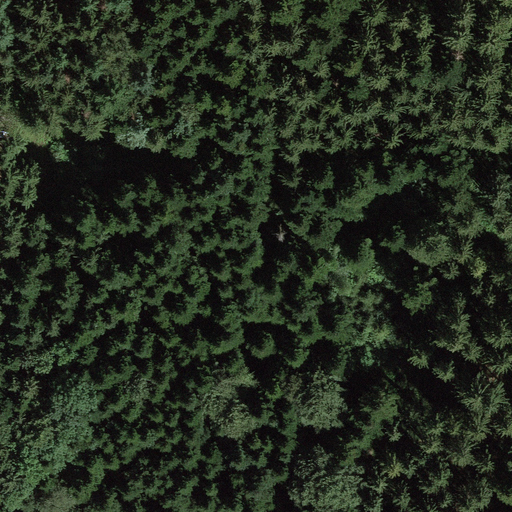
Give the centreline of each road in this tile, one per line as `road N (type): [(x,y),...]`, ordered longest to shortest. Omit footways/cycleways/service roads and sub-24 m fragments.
road 1 (track): [(511,126),(425,118),(254,129),(43,109),(0,95)]
road 2 (track): [(120,511),(0,491)]
